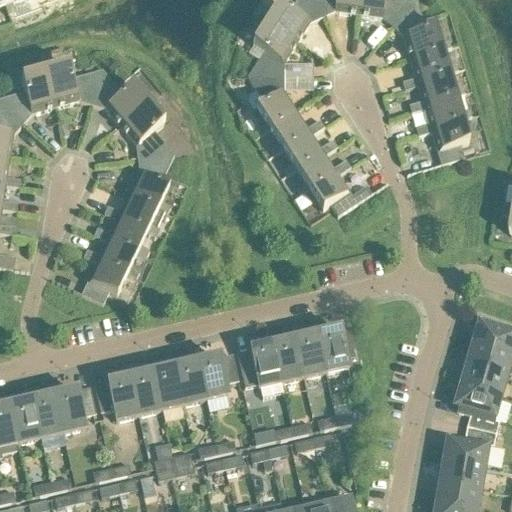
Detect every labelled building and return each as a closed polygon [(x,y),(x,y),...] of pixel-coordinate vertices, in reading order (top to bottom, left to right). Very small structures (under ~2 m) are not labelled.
[(0,0),(4,12),(7,21),(13,19),(11,9),(27,3),(26,0),(0,0)] [(259,20),(256,25),(296,50),(309,30),(321,24),(309,0),(299,0),(289,16),(278,9),(269,24),(259,20)] [(309,0),(321,24),(333,19),(357,22),(360,0),(309,0)] [(360,0),(357,22),(381,25),(392,34),(416,6),(385,2),(385,0),(360,0)] [(422,27),(416,6),(392,34),(402,43),(409,66),(440,57),(450,55),(448,48),(438,50),(433,33),(425,36),(422,27)] [(262,58),(246,84),(283,84),(283,71),(296,50),(256,25),(253,30),(260,37),(251,51),(262,58)] [(445,73),(440,57),(409,66),(414,85),(401,89),(403,97),(417,93),(416,89),(447,80),(457,78),(455,71),(445,73)] [(78,108),(90,112),(101,76),(72,85),(68,72),(52,77),(47,67),(41,69),(54,115),(78,108)] [(31,121),(54,115),(41,69),(35,71),(37,81),(20,86),(24,98),(0,104),(0,111),(22,131),(31,121)] [(103,116),(119,134),(155,104),(151,99),(142,105),(131,92),(121,100),(101,76),(90,112),(103,116)] [(452,96),(447,80),(416,89),(417,93),(421,108),(408,112),(410,120),(424,116),(422,112),(454,103),(454,104),(464,101),(462,94),(452,96)] [(260,142),(269,136),(296,118),(283,98),(283,84),(246,84),(263,110),(255,115),(264,130),(257,136),(260,142)] [(459,119),(454,104),(454,103),(422,112),(424,116),(428,131),(414,135),(417,144),(430,140),(429,135),(461,126),(461,127),(470,124),(469,117),(459,119)] [(135,153),(136,166),(173,162),(153,138),(163,130),(152,117),(159,109),(155,104),(119,134),(135,153)] [(13,141),(22,131),(0,111),(0,163),(9,165),(13,141)] [(274,162),(282,157),(282,156),(309,138),(312,142),(323,134),(319,127),(307,134),(296,118),(269,136),(278,150),(270,156),(274,162)] [(468,150),(461,127),(461,126),(429,135),(430,140),(440,172),(463,165),(459,152),(468,150)] [(287,182),(295,177),(295,176),(322,158),(325,162),(337,154),(332,147),(320,155),(312,142),(309,138),(282,156),(282,157),(291,170),(283,177),(287,182)] [(300,202),(308,197),(308,196),(336,178),(338,182),(350,174),(345,167),(333,175),(325,162),(322,158),(295,176),(295,177),(304,190),(296,197),(300,202)] [(138,180),(127,202),(157,216),(163,219),(166,221),(169,215),(161,209),(168,193),(160,190),(173,162),(136,166),(138,180)] [(6,185),(9,165),(0,163),(0,188),(5,189),(5,193),(19,195),(20,187),(6,185)] [(308,196),(308,197),(321,217),(329,212),(336,224),(357,211),(338,182),(336,178),(308,196)] [(2,208),(5,193),(5,189),(0,188),(0,212),(2,213),(1,217),(15,219),(16,210),(2,208)] [(103,221),(115,227),(117,223),(147,237),(147,238),(156,242),(159,236),(156,234),(163,219),(157,216),(127,202),(119,219),(106,213),(103,221)] [(0,232),(0,224),(1,217),(2,213),(0,212),(0,241),(11,243),(13,234),(0,232)] [(511,216),(504,215),(503,222),(511,224),(511,232),(510,242),(511,241),(511,216)] [(92,243),(105,249),(107,245),(137,259),(136,260),(145,264),(148,258),(140,252),(147,238),(147,237),(117,223),(115,227),(109,241),(96,235),(92,243)] [(82,265),(95,271),(97,267),(126,281),(135,286),(138,280),(130,274),(136,260),(137,259),(107,245),(105,249),(98,263),(86,257),(82,265)] [(97,267),(95,271),(80,301),(102,312),(108,299),(116,303),(126,281),(97,267)] [(511,336),(483,328),(481,336),(476,335),(472,350),(511,362),(511,336)] [(351,335),(316,343),(325,380),(347,375),(348,383),(362,380),(351,335)] [(316,343),(294,348),(302,385),(325,380),(316,343)] [(294,348),(272,353),(280,390),(302,385),(294,348)] [(472,350),(466,372),(505,383),(511,362),(472,350)] [(280,390),(272,353),(237,361),(244,394),(256,392),(257,395),(259,395),(262,405),(282,400),(280,390)] [(231,363),(196,371),(204,408),(227,402),(225,391),(237,388),(231,363)] [(196,371),(174,376),(182,413),(204,408),(196,371)] [(466,372),(459,393),(499,405),(505,383),(466,372)] [(174,376),(151,381),(160,418),(182,413),(174,376)] [(151,381),(129,386),(138,423),(160,418),(151,381)] [(138,423),(129,386),(94,394),(100,420),(112,417),(115,428),(138,423)] [(469,422),(466,434),(495,441),(498,428),(493,427),(499,405),(459,393),(455,409),(459,410),(457,418),(469,422)] [(88,395),(53,404),(62,441),(85,435),(82,424),(94,421),(88,395)] [(53,404),(31,409),(40,446),(62,441),(53,404)] [(31,409),(9,414),(17,451),(40,446),(31,409)] [(9,414),(0,415),(0,465),(0,463),(0,461),(15,458),(13,452),(17,451),(9,414)] [(352,419),(334,424),(336,434),(355,430),(352,419)] [(336,434),(334,424),(316,428),(318,438),(336,434)] [(309,430),(290,434),(293,444),(311,440),(309,430)] [(293,444),(290,434),(272,438),(275,448),(293,444)] [(445,452),(442,468),(483,475),(487,452),(492,453),(495,441),(466,434),(463,446),(451,444),(450,452),(445,452)] [(329,441),(311,446),(314,456),(332,452),(329,441)] [(314,456),(311,446),(293,450),(295,460),(314,456)] [(233,448),(214,452),(217,462),(235,458),(233,448)] [(217,462),(214,452),(196,456),(199,466),(217,462)] [(285,452),(267,456),(269,466),(287,462),(285,452)] [(269,466),(267,456),(249,460),(251,470),(269,466)] [(189,460),(171,464),(173,475),(191,470),(189,460)] [(240,462),(222,466),(224,476),(243,472),(240,462)] [(153,469),(155,479),(173,475),(171,464),(153,469)] [(224,476),(222,466),(204,470),(206,481),(224,476)] [(442,468),(438,490),(479,497),(483,475),(442,468)] [(191,470),(173,475),(175,484),(193,480),(191,470)] [(127,472),(109,476),(112,486),(130,482),(127,472)] [(173,475),(155,479),(157,489),(175,484),(173,475)] [(112,486),(109,476),(91,480),(94,490),(112,486)] [(68,485),(50,489),(52,500),(70,495),(68,485)] [(134,487),(116,491),(118,501),(136,497),(134,487)] [(52,500),(50,489),(32,494),(34,504),(52,500)] [(438,490),(435,511),(436,511),(476,511),(479,497),(438,490)] [(118,501),(116,491),(98,495),(100,505),(118,501)] [(90,497),(72,501),(74,511),(92,507),(90,497)] [(0,501),(0,511),(14,508),(12,498),(0,501)] [(71,511),(74,511),(72,501),(53,505),(55,511),(71,511)]
